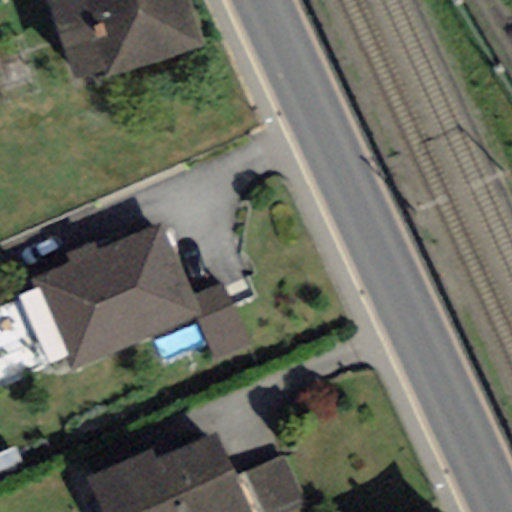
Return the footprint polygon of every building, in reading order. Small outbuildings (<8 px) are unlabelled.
[(60,0),(53,2),(76,73),(104,64),(106,67),(192,39),(179,0),(60,0)] [(183,298),(154,230),(32,282),(67,365),(190,314),(187,307),(187,306),(183,298)] [(243,344),(217,284),(196,293),(183,298),(187,307),(190,314),(209,358),(243,344)] [(133,462),(92,480),(106,511),(250,511),(251,511),(235,474),(219,437),(137,472),(133,462)] [(250,511),(277,511),(308,499),(287,452),(235,474),(251,511),(250,511)]
